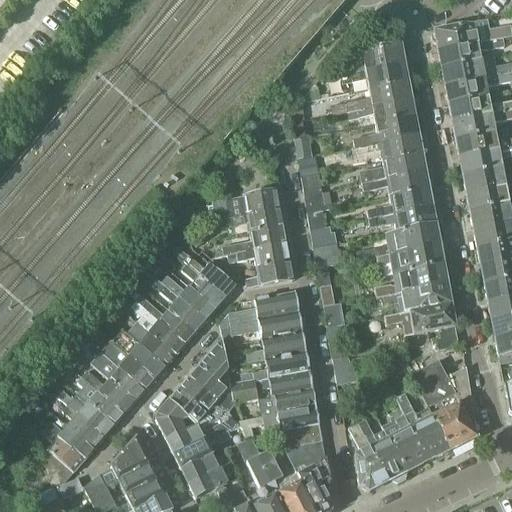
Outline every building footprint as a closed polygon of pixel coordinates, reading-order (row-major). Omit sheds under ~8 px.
[(437,53),(501,40),(511,37),(511,15),(472,24),(432,33),(432,34),(430,39),(431,45),(432,45),(436,47),(437,53)] [(339,79),(403,66),(397,35),(367,28),(369,53),(360,55),(361,65),(337,69),(337,70),(328,72),(321,82),(339,79)] [(511,37),(501,40),(437,53),(440,71),(479,62),(478,53),(503,49),(503,47),(511,45),(511,37)] [(492,60),(479,62),(440,71),(444,89),(511,74),(511,64),(494,68),(492,60)] [(406,84),(403,66),(339,79),(342,87),(364,83),(366,91),(406,84)] [(511,83),(511,74),(444,89),(447,107),(486,99),(485,89),(511,83)] [(406,84),(366,91),(369,101),(343,106),(330,108),(332,118),(345,115),(410,102),(406,84)] [(318,90),(315,86),(301,103),(301,105),(320,101),(318,90)] [(511,102),(488,108),(486,99),(447,107),(451,124),(511,111),(511,102)] [(413,120),(410,102),(345,115),(347,123),(371,118),(373,128),(413,120)] [(304,122),(301,105),(301,103),(291,115),(290,115),(286,120),(289,125),(301,123),(304,122)] [(511,120),(511,111),(451,124),(454,142),(493,134),(491,125),(511,120)] [(413,120),(373,128),(375,137),(352,141),(353,150),(417,138),(413,120)] [(304,140),(301,123),(289,125),(292,143),(304,140)] [(493,134),(454,142),(458,160),(511,148),(511,140),(495,144),(493,134)] [(417,138),(353,150),(327,155),(329,164),(352,159),(354,169),(381,164),(420,156),(417,138)] [(229,158),(240,146),(238,145),(233,140),(231,139),(221,151),(222,152),(229,158)] [(308,141),(292,144),(295,158),(296,162),(304,160),(311,159),(308,141)] [(511,148),(458,160),(462,178),(500,170),(498,161),(511,158),(511,148)] [(420,156),(381,164),(382,170),(358,173),(360,186),(424,174),(420,156)] [(299,180),(317,176),(329,174),(327,163),(316,165),(315,158),(311,159),(304,160),(296,162),(299,180)] [(500,170),(462,178),(465,196),(511,186),(511,176),(502,179),(500,170)] [(427,192),(424,174),(360,186),(362,195),(386,190),(387,199),(427,192)] [(320,189),(317,176),(299,180),(301,193),(320,189)] [(511,186),(465,196),(469,213),(507,206),(505,196),(511,195),(511,186)] [(427,192),(387,199),(389,207),(375,210),(376,211),(365,213),(367,222),(431,209),(427,192)] [(210,224),(278,211),(275,193),(211,205),(212,207),(206,208),(210,224)] [(203,219),(191,194),(172,205),(184,229),(203,219)] [(321,194),(302,198),(305,216),(322,213),(329,211),(328,207),(320,208),(319,200),(322,199),(321,194)] [(507,206),(469,213),(472,231),(511,223),(511,215),(509,216),(507,206)] [(431,209),(367,222),(368,231),(392,227),(394,233),(434,227),(431,209)] [(282,229),(278,211),(210,224),(211,232),(246,225),(248,235),(282,229)] [(324,229),(322,213),(305,216),(306,221),(307,233),(324,229)] [(159,241),(175,223),(169,217),(152,236),(157,240),(159,241)] [(511,231),(511,223),(472,231),(476,249),(511,242),(511,232),(511,231)] [(385,248),(372,250),(374,259),(438,247),(434,227),(394,233),(383,235),(385,248)] [(285,247),(282,229),(248,235),(250,244),(220,249),(221,258),(225,258),(285,247)] [(328,229),(324,229),(307,233),(310,247),(324,244),(323,237),(326,237),(325,233),(329,232),(328,229)] [(189,242),(195,250),(203,244),(197,236),(189,242)] [(511,242),(476,249),(480,268),(511,262),(511,242)] [(154,261),(163,250),(156,245),(148,255),(154,261)] [(331,246),(311,249),(310,250),(314,271),(316,270),(327,269),(334,267),(331,246)] [(288,264),(285,247),(225,258),(227,266),(252,261),(254,270),(288,264)] [(442,266),(438,247),(374,259),(375,268),(389,266),(391,277),(442,266)] [(235,289),(208,266),(203,272),(177,250),(172,256),(185,267),(225,302),(235,289)] [(374,259),(372,250),(355,254),(357,263),(374,259)] [(138,267),(145,273),(152,265),(146,259),(138,267)] [(511,262),(480,268),(483,286),(511,280),(511,262)] [(288,264),(254,270),(255,280),(244,282),(245,290),(291,282),(288,264)] [(138,285),(146,274),(137,266),(128,277),(138,285)] [(392,287),(372,290),(374,301),(388,299),(446,286),(442,266),(391,277),(392,287)] [(225,302),(185,267),(179,274),(192,284),(187,290),(215,313),(225,302)] [(330,288),(327,269),(316,270),(319,290),(330,288)] [(236,273),(225,275),(232,282),(238,281),(236,273)] [(215,313),(187,290),(183,295),(165,279),(159,286),(204,325),(215,313)] [(511,280),(483,286),(487,305),(511,299),(511,280)] [(204,325),(159,286),(156,282),(150,289),(172,308),(168,314),(194,337),(204,325)] [(450,306),(446,286),(388,299),(390,307),(396,306),(398,317),(450,306)] [(333,307),(330,288),(319,290),(323,309),(333,307)] [(117,290),(107,301),(113,306),(123,295),(117,290)] [(194,337),(168,314),(163,319),(135,295),(130,301),(134,305),(184,348),(194,337)] [(227,317),(217,328),(296,315),(293,295),(252,302),(254,312),(227,317)] [(511,299),(487,305),(491,323),(511,319),(511,299)] [(108,321),(118,310),(108,302),(98,313),(105,319),(108,321)] [(184,348),(134,305),(129,311),(140,321),(135,326),(174,360),(184,348)] [(450,306),(398,317),(384,320),(385,329),(401,326),(404,336),(412,336),(453,329),(454,328),(450,306)] [(334,308),(322,310),(326,331),(337,329),(334,308)] [(220,339),(220,342),(222,350),(232,348),(230,338),(258,334),(259,343),(300,335),(296,315),(217,328),(220,339)] [(511,319),(491,323),(494,341),(511,337),(511,319)] [(86,336),(92,329),(90,327),(87,325),(81,332),(82,332),(86,336)] [(174,360),(135,326),(125,337),(164,371),(174,360)] [(340,347),(337,329),(327,331),(329,349),(340,347)] [(457,349),(453,329),(412,336),(414,346),(435,343),(437,352),(457,349)] [(164,371),(125,337),(122,334),(111,346),(126,359),(154,383),(164,371)] [(300,335),(259,343),(261,353),(244,356),(246,366),(263,363),(304,355),(300,335)] [(511,337),(494,341),(498,359),(499,368),(511,365),(511,337)] [(228,385),(222,350),(220,342),(197,369),(226,392),(229,388),(228,385)] [(154,383),(126,359),(121,365),(110,354),(109,355),(96,343),(91,349),(99,356),(144,394),(154,383)] [(342,361),(340,347),(329,349),(331,363),(342,361)] [(304,355),(263,363),(265,372),(241,377),(242,385),(244,385),(308,375),(304,355)] [(144,394),(99,356),(89,368),(107,383),(133,406),(144,394)] [(342,361),(331,363),(335,388),(358,384),(347,360),(342,361)] [(426,412),(449,454),(476,441),(476,440),(475,440),(465,371),(446,381),(437,364),(408,379),(426,412)] [(197,369),(187,380),(194,385),(227,415),(233,409),(233,407),(229,393),(229,388),(226,392),(197,369)] [(511,374),(511,375),(510,369),(500,371),(502,387),(508,416),(511,417),(511,374)] [(47,372),(37,385),(43,390),(53,377),(47,372)] [(133,406),(107,383),(102,388),(85,374),(80,380),(123,418),(133,406)] [(244,385),(242,385),(229,388),(229,393),(233,407),(257,403),(254,393),(268,391),(270,400),(311,393),(308,375),(244,385)] [(123,418),(80,380),(76,385),(91,399),(86,406),(113,429),(123,418)] [(216,424),(231,421),(227,415),(194,385),(187,380),(177,392),(216,424)] [(34,402),(44,390),(43,390),(37,385),(27,397),(34,402)] [(177,392),(167,403),(197,427),(200,429),(207,426),(216,424),(177,392)] [(270,400),(257,403),(259,419),(261,419),(314,410),(313,405),(311,393),(270,400)] [(113,429),(86,406),(81,411),(61,394),(56,401),(65,409),(103,441),(113,429)] [(27,411),(34,402),(27,397),(20,405),(27,411)] [(449,454),(426,412),(414,418),(403,397),(394,402),(398,409),(426,465),(434,461),(434,462),(449,454)] [(197,427),(167,403),(155,417),(154,417),(153,423),(154,423),(164,444),(197,427)] [(103,441),(65,409),(61,414),(71,423),(66,429),(93,453),(103,441)] [(426,465),(398,409),(388,413),(393,423),(394,427),(384,433),(405,476),(421,469),(420,468),(426,465)] [(314,410),(261,419),(263,428),(265,437),(280,434),(317,427),(315,414),(314,410)] [(261,419),(259,419),(237,424),(239,431),(240,431),(243,440),(252,439),(249,430),(263,428),(261,419)] [(405,476),(384,433),(372,439),(365,425),(362,420),(352,426),(353,428),(384,487),(390,484),(396,486),(402,482),(405,476)] [(239,431),(231,421),(216,424),(219,426),(216,427),(220,434),(171,458),(178,472),(209,457),(205,448),(217,443),(218,445),(230,440),(227,434),(239,431)] [(93,453),(66,429),(61,435),(50,425),(45,431),(83,464),(93,453)] [(197,427),(164,444),(171,458),(220,434),(216,427),(199,436),(197,431),(200,429),(197,427)] [(321,444),(317,427),(280,434),(283,451),(282,451),(293,471),(323,457),(320,445),(321,444)] [(384,487),(353,428),(346,432),(359,455),(353,458),(357,490),(368,495),(384,487)] [(83,464),(45,431),(40,437),(51,446),(38,461),(55,491),(61,488),(72,476),(73,476),(83,464)] [(116,483),(148,467),(135,441),(110,469),(111,472),(99,478),(104,488),(115,482),(116,483)] [(258,458),(250,462),(244,465),(258,492),(281,481),(268,454),(258,458)] [(212,463),(209,457),(178,472),(186,487),(228,466),(224,457),(212,463)] [(324,463),(323,457),(293,471),(296,477),(298,485),(313,511),(330,511),(332,509),(332,508),(325,497),(327,493),(328,493),(326,486),(329,486),(324,463)] [(233,474),(228,466),(186,487),(193,502),(226,485),(223,479),(233,474)] [(123,499),(155,482),(148,467),(116,483),(123,499)] [(109,511),(114,510),(104,488),(99,478),(82,491),(83,493),(92,511),(109,511)] [(83,493),(82,491),(77,481),(61,488),(55,491),(61,503),(83,493)] [(115,511),(135,511),(163,498),(155,482),(123,499),(127,506),(115,511)] [(313,511),(298,485),(274,496),(282,511),(313,511)] [(236,511),(235,511),(234,509),(227,496),(219,500),(224,511),(250,511),(248,508),(245,509),(244,508),(236,511)] [(282,511),(274,496),(248,508),(250,511),(282,511)] [(170,511),(163,498),(135,511),(170,511)] [(61,511),(56,501),(34,511),(33,511),(61,511)]
